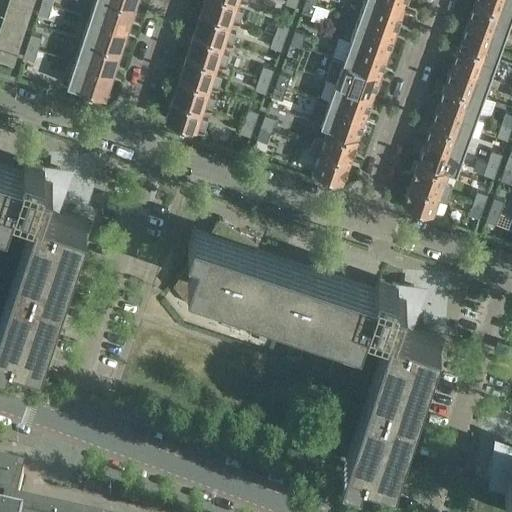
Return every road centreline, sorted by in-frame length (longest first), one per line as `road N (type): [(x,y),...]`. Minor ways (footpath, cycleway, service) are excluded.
road 1 (tertiary): [(303,511),(0,401)]
road 2 (residential): [(368,222),(125,143)]
road 3 (residential): [(368,222),(443,0)]
road 4 (residential): [(511,271),(368,222)]
road 5 (residential): [(125,143),(173,0)]
road 6 (residential): [(125,143),(0,103)]
